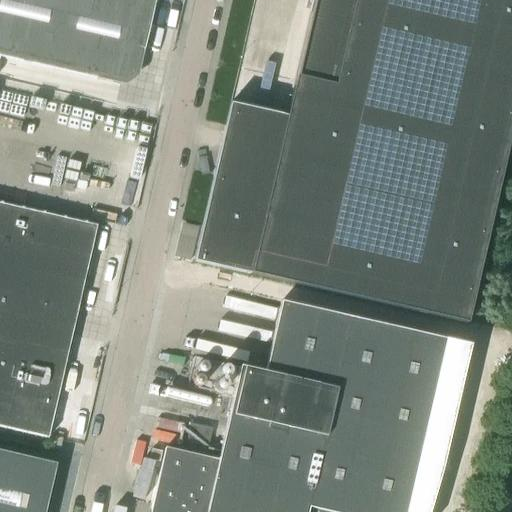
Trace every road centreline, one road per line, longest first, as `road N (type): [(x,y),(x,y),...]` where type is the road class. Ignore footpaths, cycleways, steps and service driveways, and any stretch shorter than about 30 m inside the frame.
road 1 (unclassified): [(94,511),(210,0)]
road 2 (track): [(511,335),(462,511)]
road 3 (unknown): [(158,227),(0,189)]
